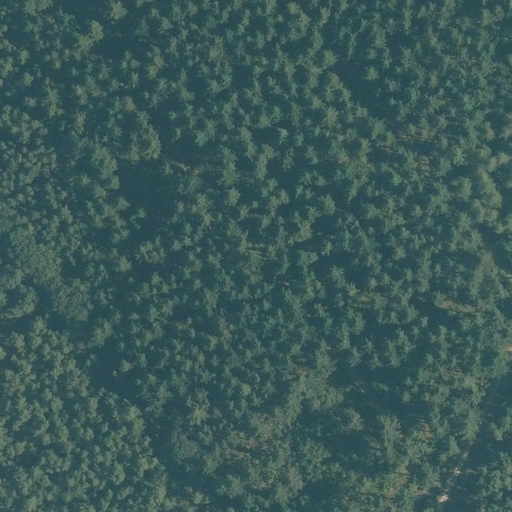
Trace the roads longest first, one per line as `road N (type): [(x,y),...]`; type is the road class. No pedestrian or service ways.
road 1 (track): [(42,0),(457,511)]
road 2 (track): [(216,511),(0,235)]
road 3 (track): [(511,274),(295,0)]
road 4 (track): [(511,357),(438,511)]
